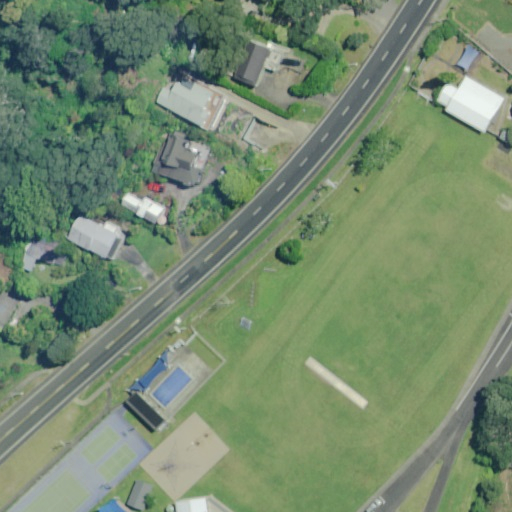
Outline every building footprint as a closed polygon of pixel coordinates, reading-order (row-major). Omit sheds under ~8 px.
[(297,52),(277,44),(266,71),(286,79),(297,52)] [(482,53),(471,46),(460,64),(470,70),(482,53)] [(507,100),(468,78),(450,109),(489,131),(507,100)] [(168,108),(214,130),(222,114),(230,98),(200,84),(196,92),(180,84),(175,92),(165,87),(159,101),(169,106),(168,108)] [(177,130),(175,135),(168,155),(163,153),(157,172),(201,187),(208,168),(198,165),(202,152),(192,148),(194,142),(188,139),(190,134),(177,130)] [(125,204),(140,213),(160,224),(169,209),(148,198),(146,202),(131,194),(125,204)] [(120,233),(123,228),(112,223),(110,228),(84,216),(73,241),(119,261),(130,235),(124,232),(123,234),(120,233)] [(63,243),(38,235),(31,257),(27,256),(23,269),(35,272),(39,259),(66,268),(69,257),(60,254),(63,243)] [(0,322),(10,327),(23,301),(4,291),(0,297),(0,322)] [(180,366),(152,397),(167,412),(196,381),(180,366)] [(138,392),(128,403),(161,432),(171,420),(138,392)] [(155,486),(138,480),(129,506),(145,511),(155,486)]
